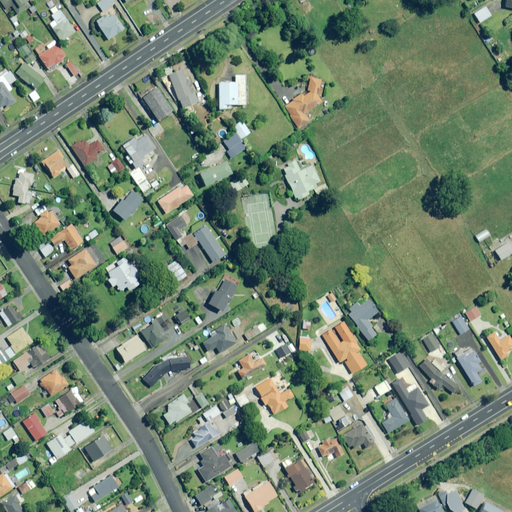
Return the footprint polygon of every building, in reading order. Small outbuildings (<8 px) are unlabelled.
[(31,6),(26,0),(0,0),(6,10),(11,6),(18,15),(31,6)] [(115,4),(112,0),(102,0),(97,4),(103,12),(115,4)] [(511,0),(504,0),(503,7),(511,8),(511,0)] [(37,13),(33,7),(28,10),(32,16),(37,13)] [(491,16),(485,7),(474,14),(479,23),(491,16)] [(75,32),(61,10),(52,16),(55,20),(49,24),(61,41),(75,32)] [(124,29),(114,13),(104,19),(103,17),(96,22),(108,40),(124,29)] [(20,24),(15,16),(11,19),(16,27),(20,24)] [(67,57),(55,40),(47,46),(49,49),(39,57),(49,70),(67,57)] [(27,44),(18,50),(20,52),(18,53),(22,59),(24,58),(29,65),(37,59),(27,44)] [(71,62),(65,66),(67,68),(68,68),(74,76),(79,73),(71,62)] [(45,79),(25,63),(16,74),(36,90),(45,79)] [(182,107),(195,103),(183,69),(168,75),(178,101),(179,100),(182,107)] [(17,80),(11,71),(0,78),(0,108),(5,105),(7,108),(16,102),(9,91),(12,89),(9,85),(17,80)] [(245,105),(245,75),(235,75),(235,82),(219,82),(219,109),(231,109),(231,105),(245,105)] [(320,79),(309,77),(307,90),(309,90),(309,92),(302,96),(301,94),(292,100),(293,101),(285,106),(298,128),(309,122),(304,113),(321,103),(316,93),(316,90),(319,90),(320,79)] [(156,89),(140,99),(148,111),(150,110),(159,123),(173,114),(156,89)] [(250,133),(242,120),(233,126),(241,139),(250,133)] [(129,155),(125,157),(130,164),(132,163),(136,169),(147,162),(143,156),(156,148),(147,134),(140,139),(137,136),(123,145),(129,155)] [(231,158),(245,148),(235,134),(224,142),(229,150),(227,151),(231,158)] [(89,146),(84,139),(72,147),(85,167),(97,159),(95,157),(105,151),(98,140),(89,146)] [(68,165),(59,150),(41,162),(46,169),(47,169),(54,178),(61,174),(59,171),(68,165)] [(107,166),(114,176),(125,168),(118,158),(107,166)] [(288,167),(283,169),(286,175),(284,176),(295,199),(297,198),(298,200),(310,194),(309,191),(316,187),(314,184),(319,182),(312,165),(299,171),(295,160),(287,164),(288,167)] [(233,174),(228,161),(199,174),(205,187),(233,174)] [(80,174),(73,164),(67,168),(73,178),(80,174)] [(152,186),(139,168),(135,171),(134,170),(130,173),(143,192),(152,186)] [(34,175),(20,172),(19,179),(15,178),(12,195),(19,196),(17,202),(30,205),(31,196),(35,197),(36,192),(27,191),(28,184),(32,185),(34,175)] [(230,182),(235,192),(242,189),(241,188),(249,184),(244,175),(230,182)] [(325,184),(314,190),(317,198),(328,192),(325,184)] [(194,196),(187,185),(183,188),(181,186),(158,201),(166,214),(194,196)] [(144,199),(132,190),(125,199),(123,198),(113,211),(125,221),(132,212),(133,213),(144,199)] [(35,210),(39,216),(38,217),(33,221),(43,236),(61,224),(50,209),(48,210),(44,204),(35,210)] [(67,214),(60,220),(65,227),(72,221),(67,214)] [(184,235),(181,230),(187,226),(180,216),(166,226),(176,241),(180,237),(184,235)] [(83,241),(73,224),(50,238),(55,246),(65,240),(70,249),(83,241)] [(225,255),(207,226),(194,234),(213,263),(225,255)] [(88,241),(92,239),(99,235),(95,230),(89,234),(89,235),(86,237),(88,241)] [(489,236),(485,230),(475,237),(479,243),(489,236)] [(197,244),(190,233),(177,241),(181,247),(186,244),(189,249),(197,244)] [(129,246),(122,236),(110,244),(117,255),(129,246)] [(54,251),(47,240),(38,246),(45,257),(54,251)] [(511,253),(511,248),(508,242),(494,251),(500,261),(511,253)] [(97,265),(86,249),(68,260),(72,266),(68,268),(75,279),(97,265)] [(138,277),(124,257),(106,270),(111,278),(108,280),(112,287),(116,285),(120,291),(126,287),(129,291),(140,283),(136,278),(138,277)] [(186,275),(176,260),(166,267),(177,282),(186,275)] [(60,285),(64,291),(74,285),(70,279),(60,285)] [(221,312),(227,302),(229,303),(232,299),(230,298),(237,287),(224,279),(218,290),(216,289),(208,303),(221,312)] [(0,298),(8,293),(1,282),(0,283),(0,298)] [(336,300),(332,293),(327,296),(331,303),(336,300)] [(377,313),(368,300),(360,306),(358,303),(349,309),(351,312),(348,315),(367,341),(376,334),(366,320),(377,313)] [(16,313),(12,306),(0,312),(0,313),(8,327),(25,317),(20,310),(16,313)] [(480,316),(475,307),(465,313),(470,322),(480,316)] [(191,318),(183,309),(174,317),(182,326),(191,318)] [(167,317),(164,313),(156,318),(155,316),(150,320),(153,324),(140,332),(152,348),(168,337),(159,323),(167,317)] [(469,329),(461,317),(452,322),(460,335),(469,329)] [(226,323),(229,327),(235,324),(233,319),(226,323)] [(360,349),(344,321),(319,336),(329,353),(331,352),(339,365),(342,363),(350,376),(367,365),(358,351),(360,349)] [(266,329),(262,323),(244,335),(248,341),(266,329)] [(216,348),(219,354),(221,353),(223,357),(231,353),(228,348),(236,342),(225,324),(212,331),(215,335),(202,343),(208,352),(216,348)] [(0,350),(0,365),(34,343),(23,326),(7,337),(12,345),(4,350),(2,349),(0,350)] [(498,339),(494,333),(486,338),(500,360),(507,355),(506,353),(511,348),(511,342),(507,334),(498,339)] [(439,347),(431,334),(422,340),(430,353),(439,347)] [(146,349),(137,335),(116,349),(125,363),(146,349)] [(310,339),(299,338),(299,351),(310,351),(310,339)] [(31,364),(33,368),(35,366),(37,368),(53,357),(43,342),(13,361),(20,371),(31,364)] [(280,360),(291,354),(294,352),(292,348),(289,350),(286,344),(274,350),(280,360)] [(453,353),(455,357),(451,360),(453,364),(458,361),(473,386),(481,382),(475,373),(481,369),(477,363),(479,362),(473,352),(465,357),(460,348),(453,353)] [(409,367),(400,353),(388,360),(397,374),(409,367)] [(254,362),(249,355),(238,361),(243,368),(237,372),(242,380),(266,365),(261,358),(254,362)] [(172,371),(191,369),(190,357),(169,359),(158,364),(144,379),(152,388),(165,375),(172,371)] [(207,361),(205,357),(196,363),(199,366),(207,361)] [(432,365),(425,360),(418,368),(431,378),(428,382),(438,390),(442,386),(452,394),(458,386),(432,365)] [(56,370),(40,381),(38,382),(44,390),(45,389),(51,396),(68,385),(63,377),(62,377),(56,370)] [(280,394),(270,378),(255,387),(262,398),(260,399),(264,406),(267,404),(274,415),(287,406),(285,402),(293,397),(288,389),(280,394)] [(407,394),(399,379),(392,383),(416,426),(426,420),(420,410),(427,406),(417,388),(407,394)] [(391,389),(385,381),(374,388),(380,396),(391,389)] [(30,395),(24,386),(11,394),(18,403),(30,395)] [(347,386),(338,392),(341,396),(344,401),(353,396),(347,386)] [(59,410),(56,412),(59,417),(83,402),(79,396),(82,395),(82,392),(81,392),(81,389),(78,389),(78,387),(71,388),(71,391),(55,401),(59,406),(57,407),(59,410)] [(249,402),(242,391),(234,396),(241,407),(249,402)] [(209,404),(201,393),(195,398),(202,408),(209,404)] [(189,402),(184,395),(167,407),(170,411),(163,415),(169,425),(175,421),(176,422),(191,412),(186,404),(189,402)] [(386,415),(388,419),(381,423),(387,434),(409,420),(395,398),(385,405),(390,413),(386,415)] [(41,416),(45,414),(46,417),(54,413),(49,404),(41,408),(43,411),(40,413),(41,416)] [(221,413),(215,405),(203,413),(208,422),(221,413)] [(345,416),(339,405),(328,411),(334,422),(345,416)] [(19,416),(13,412),(10,416),(16,420),(19,416)] [(47,433),(35,414),(23,422),(36,441),(47,433)] [(331,420),(328,414),(322,417),(325,423),(331,420)] [(206,421),(203,415),(198,418),(201,424),(206,421)] [(95,432),(87,420),(69,432),(70,435),(63,440),(60,435),(47,444),(57,459),(71,450),(69,447),(76,443),(77,444),(95,432)] [(218,435),(210,422),(193,433),(196,437),(191,440),(196,448),(218,435)] [(373,444),(362,424),(342,435),(349,447),(351,446),(353,449),(362,444),(365,448),(373,444)] [(18,437),(11,428),(3,433),(8,441),(12,438),(14,440),(18,437)] [(314,436),(310,428),(299,434),(303,442),(314,436)] [(113,449),(104,436),(85,449),(93,462),(113,449)] [(335,436),(328,439),(316,445),(321,457),(326,455),(329,461),(343,454),(335,436)] [(235,455),(240,463),(241,462),(243,465),(260,454),(253,443),(235,455)] [(204,467),(198,471),(204,481),(205,482),(230,467),(223,456),(218,459),(211,448),(200,455),(203,461),(201,462),(204,467)] [(279,457),(273,448),(257,458),(263,467),(279,457)] [(28,459),(24,452),(5,464),(9,471),(28,459)] [(291,464),(287,459),(281,463),(294,486),(291,487),(295,494),(313,484),(298,460),(291,464)] [(90,475),(84,466),(73,473),(79,482),(90,475)] [(467,482),(459,466),(446,472),(454,488),(467,482)] [(30,474),(27,469),(17,475),(19,480),(30,474)] [(242,478),(237,469),(224,478),(229,486),(242,478)] [(0,496),(15,486),(5,472),(0,475),(0,496)] [(119,488),(112,476),(94,487),(97,492),(91,496),(95,503),(119,488)] [(36,486),(32,479),(18,488),(23,494),(36,486)] [(253,511),(256,511),(261,509),(261,508),(267,503),(266,502),(276,496),(267,482),(244,497),(253,511)] [(218,499),(210,486),(195,496),(202,506),(211,500),(213,502),(218,499)] [(483,495),(472,489),(464,503),(475,509),(483,495)] [(458,511),(464,509),(454,491),(447,495),(445,491),(437,495),(443,506),(446,505),(448,509),(452,511),(458,511)] [(79,506),(72,494),(64,499),(71,511),(79,506)] [(20,503),(15,495),(1,504),(6,511),(23,511),(19,504),(20,503)] [(439,511),(431,495),(410,504),(414,511),(439,511)] [(511,511),(511,510),(485,495),(475,511),(477,511),(511,511)] [(234,511),(228,500),(216,506),(207,511),(206,511),(234,511)]
